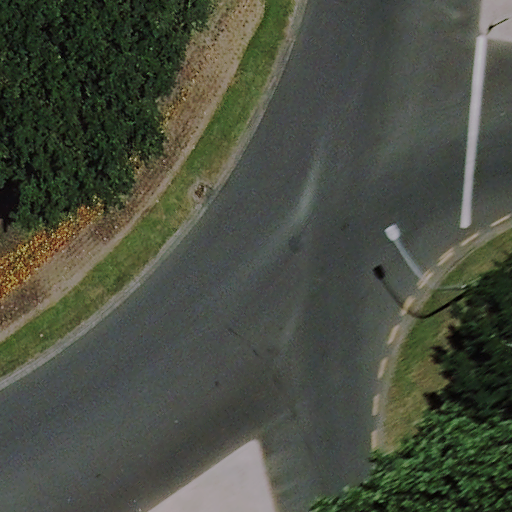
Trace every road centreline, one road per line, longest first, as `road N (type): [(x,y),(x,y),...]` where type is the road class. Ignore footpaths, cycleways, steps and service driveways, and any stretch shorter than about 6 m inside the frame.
road 1 (secondary): [(375,191),(312,289),(233,377),(142,451)]
road 2 (secondary): [(443,0),(424,78),(375,191)]
road 3 (secondary): [(511,174),(375,191)]
road 4 (secondary): [(142,451),(30,511)]
